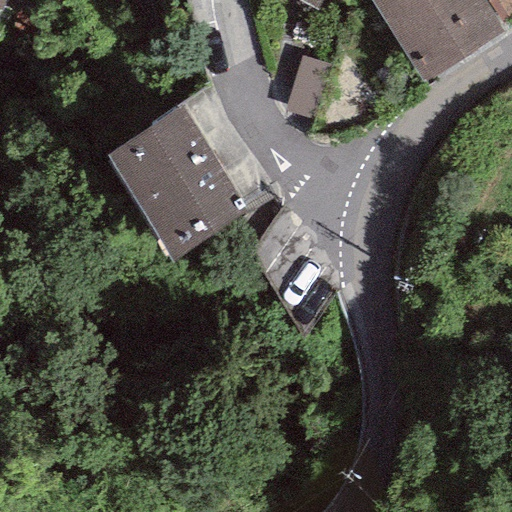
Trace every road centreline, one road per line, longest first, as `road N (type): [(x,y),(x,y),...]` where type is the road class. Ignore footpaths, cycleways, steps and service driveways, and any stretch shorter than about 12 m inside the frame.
road 1 (tertiary): [(355,511),(382,420),(368,273),(377,204)]
road 2 (residential): [(377,204),(319,183),(281,148),(253,88),(229,0)]
road 3 (tertiary): [(377,204),(414,133),(511,56)]
